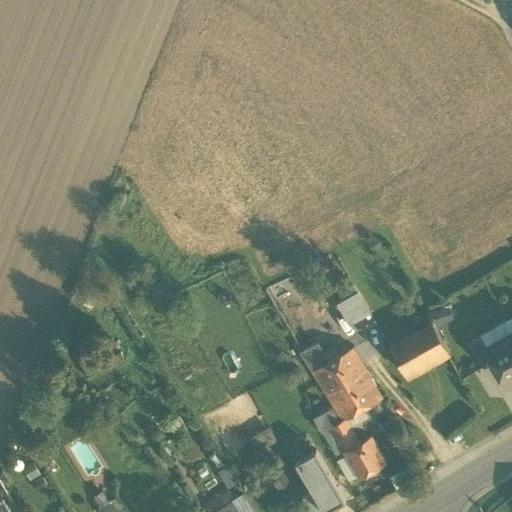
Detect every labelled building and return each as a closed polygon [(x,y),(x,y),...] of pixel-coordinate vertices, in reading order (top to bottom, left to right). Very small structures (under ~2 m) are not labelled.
[(343,299),(357,292),(351,281),(337,288),(343,299)] [(349,325),(370,314),(357,292),(343,299),(337,303),(349,325)] [(480,333),(481,335),(489,347),(511,333),(511,327),(506,318),(480,333)] [(391,346),(407,376),(450,353),(434,323),(391,346)] [(326,363),(314,339),(312,335),(309,329),(296,336),(313,371),(326,363)] [(507,383),(511,380),(511,333),(489,347),(487,348),(494,361),(507,383)] [(469,342),(483,367),(494,361),(487,348),(489,347),(481,335),(469,342)] [(120,347),(86,361),(91,373),(125,359),(120,347)] [(313,371),(327,394),(366,371),(351,347),(326,363),(313,371)] [(382,397),(366,371),(327,394),(339,412),(343,420),(344,421),(346,419),(364,408),(382,397)] [(346,419),(350,426),(358,422),(368,415),(364,408),(346,419)] [(27,409),(20,426),(34,431),(40,414),(27,409)] [(332,427),(331,427),(343,420),(339,412),(335,414),(334,411),(315,421),(322,433),(324,432),(332,427)] [(345,450),(345,451),(359,443),(350,426),(346,419),(344,421),(343,420),(331,427),(332,427),(345,450)] [(368,438),(358,422),(350,426),(359,443),(368,438)] [(332,427),(324,432),(336,455),(345,450),(332,427)] [(385,462),(370,436),(368,438),(359,443),(345,451),(359,476),(385,462)] [(28,447),(39,466),(52,459),(40,440),(28,447)] [(316,450),(295,463),(312,492),(324,511),(325,511),(346,501),(316,450)] [(23,466),(31,478),(41,473),(33,460),(23,466)] [(34,480),(39,490),(48,485),(42,475),(34,480)] [(93,496),(100,507),(110,501),(103,490),(93,496)] [(229,492),(207,505),(211,511),(215,511),(234,500),(229,492)] [(301,499),(309,511),(324,511),(312,492),(301,499)] [(215,511),(237,511),(239,511),(254,511),(243,494),(234,500),(215,511)] [(97,509),(99,511),(119,511),(112,499),(110,501),(100,507),(97,509)]
